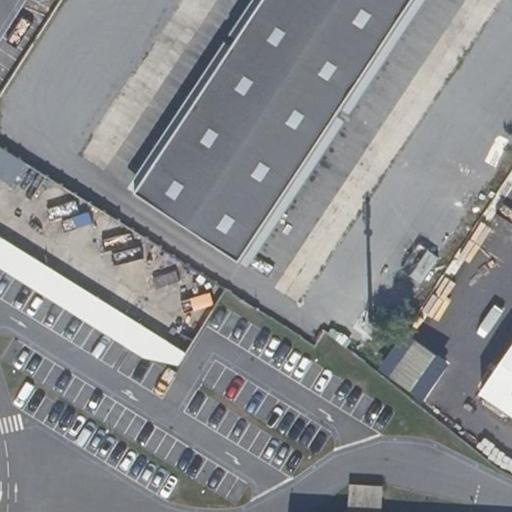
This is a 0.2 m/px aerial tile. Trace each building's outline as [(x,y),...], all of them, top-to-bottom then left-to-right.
[(265,0),(135,195),(241,266),(418,0),(265,0)] [(0,178),(14,186),(27,163),(0,148),(0,178)] [(511,177),(506,173),(476,216),(511,241),(511,177)] [(183,354),(0,238),(0,270),(141,358),(175,366),(183,354)] [(511,353),(478,403),(511,425),(511,353)] [(380,511),(382,485),(346,482),(344,511),(380,511)]
